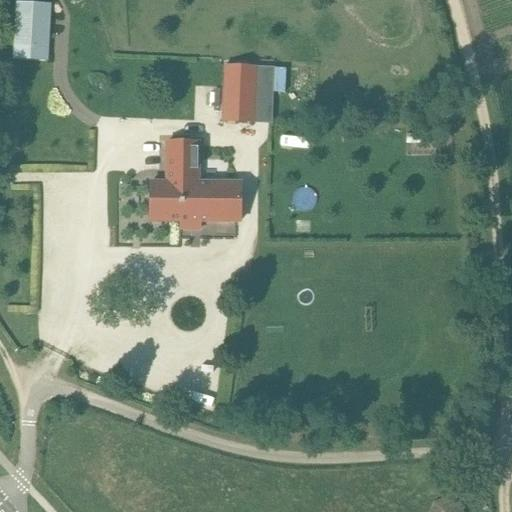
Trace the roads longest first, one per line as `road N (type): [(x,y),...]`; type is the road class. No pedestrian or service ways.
road 1 (track): [(45,378),(249,453),(507,458)]
road 2 (track): [(507,458),(468,46),(455,0)]
road 3 (unclassified): [(0,503),(21,483),(28,407),(45,378)]
